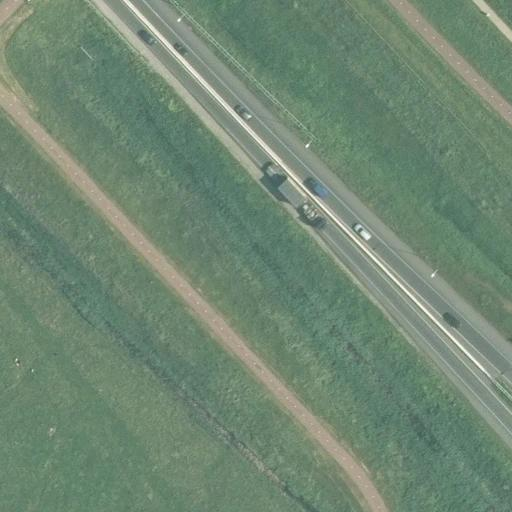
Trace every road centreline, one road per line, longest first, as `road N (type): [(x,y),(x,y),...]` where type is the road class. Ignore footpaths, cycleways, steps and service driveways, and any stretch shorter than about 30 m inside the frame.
road 1 (trunk): [(114,0),(511,422)]
road 2 (trunk): [(511,373),(136,0)]
